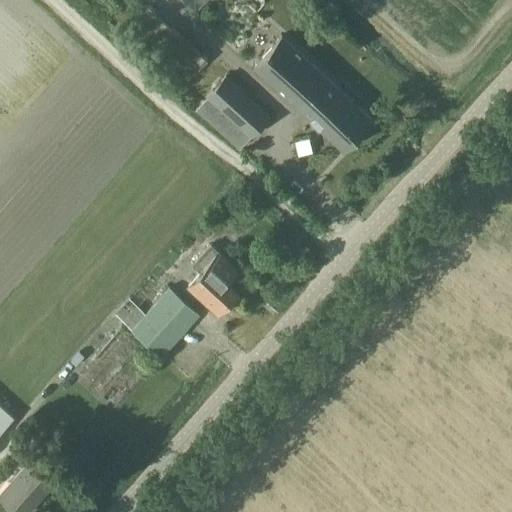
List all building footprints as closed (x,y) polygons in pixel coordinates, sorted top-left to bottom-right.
[(206,0),(183,0),(196,11),(206,0)] [(189,78),(209,56),(150,2),(130,24),(189,78)] [(345,146),(373,115),(283,32),(254,63),(345,146)] [(241,144),(270,112),(226,72),(197,104),(241,144)] [(230,279),(240,268),(219,249),(190,282),(220,308),(239,287),(230,279)] [(163,352),(199,311),(168,284),(132,325),(163,352)] [(0,401),(0,435),(17,417),(0,401)] [(21,511),(28,511),(56,481),(32,460),(1,494),(21,511)]
